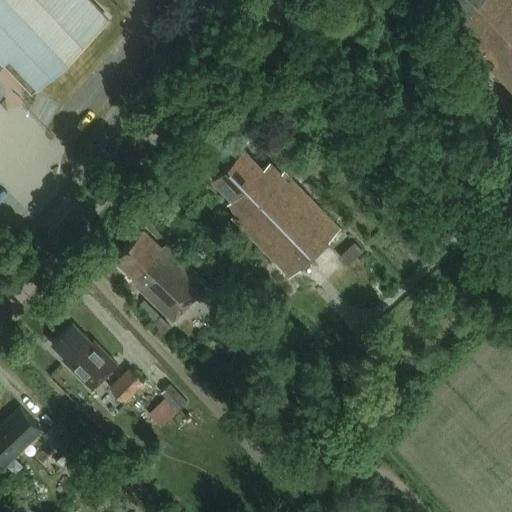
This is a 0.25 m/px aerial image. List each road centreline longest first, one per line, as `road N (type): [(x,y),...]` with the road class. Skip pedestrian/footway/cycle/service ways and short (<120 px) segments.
road 1 (secondary): [(0,309),(265,0)]
road 2 (unclassified): [(511,255),(265,0)]
